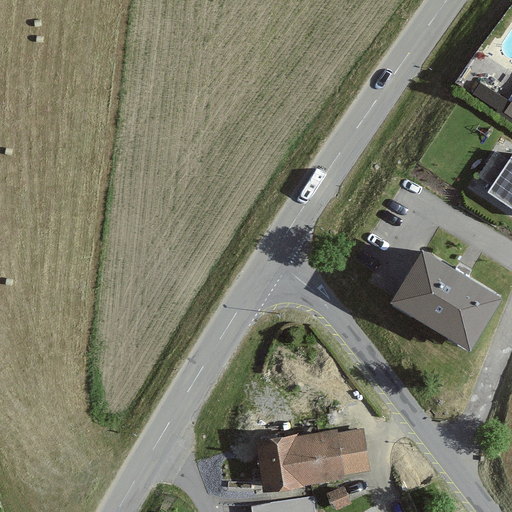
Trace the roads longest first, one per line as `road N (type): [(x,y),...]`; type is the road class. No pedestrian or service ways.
road 1 (secondary): [(272,257),(446,0)]
road 2 (secondary): [(115,511),(272,257)]
road 3 (unclassified): [(272,257),(334,312),(459,473)]
road 4 (residential): [(459,473),(511,323)]
